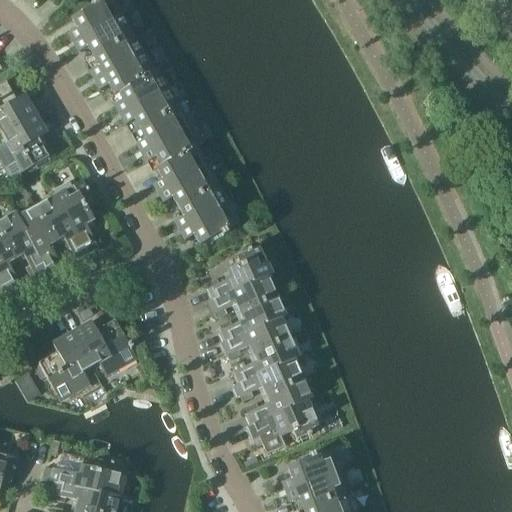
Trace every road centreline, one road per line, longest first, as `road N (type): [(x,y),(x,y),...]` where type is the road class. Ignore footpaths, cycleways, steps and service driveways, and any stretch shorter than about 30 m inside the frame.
road 1 (residential): [(157,259),(48,58),(0,9)]
road 2 (residential): [(248,511),(197,413),(175,304),(157,259)]
road 3 (residential): [(13,336),(157,259)]
road 4 (residential): [(511,116),(408,0)]
